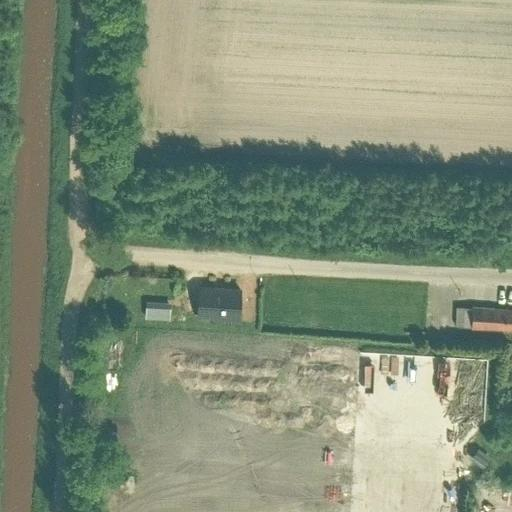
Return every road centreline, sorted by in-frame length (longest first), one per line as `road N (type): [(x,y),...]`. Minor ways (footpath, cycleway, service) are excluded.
road 1 (unclassified): [(511,272),(67,249),(54,511)]
road 2 (track): [(67,249),(73,0)]
